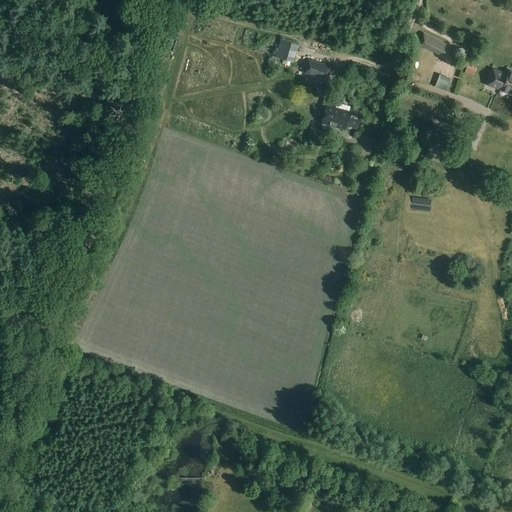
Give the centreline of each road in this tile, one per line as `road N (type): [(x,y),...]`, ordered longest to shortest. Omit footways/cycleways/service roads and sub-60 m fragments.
road 1 (track): [(51,340),(110,221),(172,0)]
road 2 (track): [(393,61),(379,66),(189,0)]
road 3 (track): [(416,11),(393,61),(375,134)]
road 4 (track): [(0,448),(51,340)]
